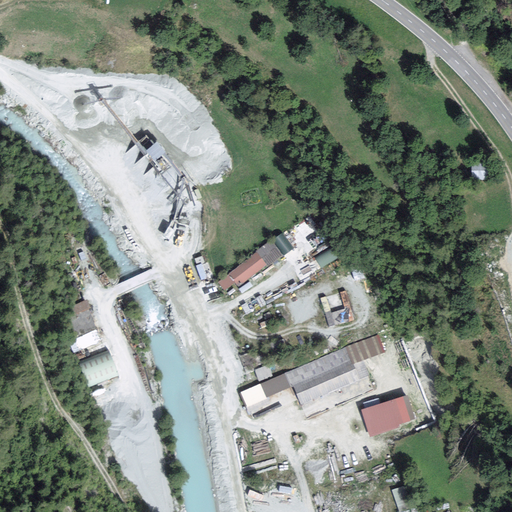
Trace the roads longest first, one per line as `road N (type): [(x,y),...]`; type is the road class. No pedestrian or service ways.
road 1 (track): [(129,511),(56,399),(0,220)]
road 2 (secondary): [(382,0),(446,51),(511,127)]
road 3 (track): [(432,40),(437,70),(511,183)]
